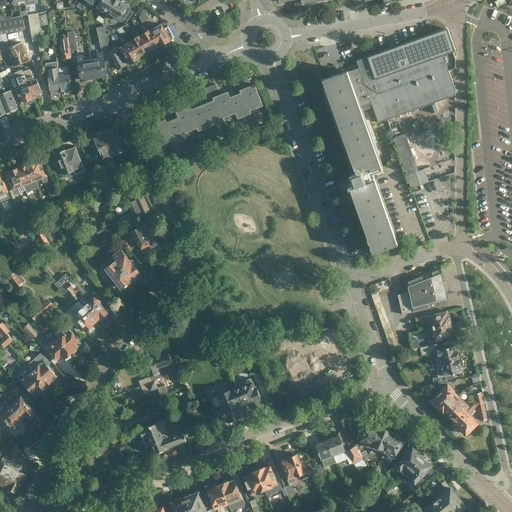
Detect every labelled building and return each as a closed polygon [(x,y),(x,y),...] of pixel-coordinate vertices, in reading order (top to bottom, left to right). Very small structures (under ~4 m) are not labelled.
[(108,14),(116,0),(101,0),(98,7),(108,14)] [(119,0),(116,0),(108,14),(118,20),(123,12),(127,14),(130,10),(129,8),(127,6),(128,5),(127,5),(128,3),(128,1),(126,0),(122,0),(121,1),(119,0)] [(146,22),(148,21),(154,18),(151,12),(143,17),(146,22)] [(44,51),(40,26),(39,16),(38,14),(28,16),(33,42),(35,41),(37,52),(44,51)] [(39,16),(40,26),(50,24),(49,14),(39,16)] [(0,34),(10,32),(26,29),(23,17),(21,17),(21,16),(12,18),(12,19),(0,20),(0,34)] [(164,28),(162,25),(151,31),(160,46),(164,44),(165,46),(172,42),(171,40),(174,38),(168,27),(164,28)] [(108,47),(104,29),(104,27),(97,29),(101,48),(108,47)] [(374,252),(398,243),(398,242),(399,242),(377,180),(376,180),(376,179),(375,179),(372,170),(382,166),(382,165),(361,106),(372,103),(379,122),(455,95),(455,88),(447,64),(455,61),(455,55),(446,29),(435,33),(357,61),(359,68),(347,72),(347,71),(322,79),(323,81),(322,81),(356,175),(352,177),(355,186),(351,188),(351,189),(350,189),(372,252),(373,251),(374,252)] [(149,52),(160,46),(151,31),(151,30),(140,36),(149,52)] [(0,44),(8,42),(11,40),(10,32),(0,34),(0,44)] [(69,38),(71,52),(78,51),(75,32),(68,33),(69,38)] [(131,43),(139,57),(149,52),(140,36),(130,42),(131,43)] [(72,59),(71,52),(69,38),(60,39),(63,60),(72,59)] [(8,42),(0,44),(0,54),(3,62),(4,62),(7,70),(6,70),(8,75),(12,74),(10,68),(13,67),(6,49),(10,48),(8,42)] [(13,67),(31,60),(24,42),(10,48),(6,49),(13,67)] [(139,58),(139,57),(131,43),(120,48),(129,63),(139,58)] [(117,70),(127,65),(119,50),(111,54),(115,62),(113,63),(117,70)] [(93,77),(94,79),(106,77),(103,54),(97,54),(98,56),(91,57),(93,77)] [(93,77),(91,57),(83,58),(83,56),(77,57),(81,81),(94,79),(93,77)] [(57,62),(46,64),(50,92),(52,92),(52,95),(59,94),(58,91),(62,91),(59,74),(57,62)] [(73,93),(70,72),(72,72),(71,66),(58,67),(59,74),(62,91),(64,90),(64,94),(73,93)] [(22,70),(15,73),(18,79),(25,76),(34,98),(41,95),(40,93),(42,92),(37,79),(34,80),(30,69),(23,72),(22,70)] [(4,82),(1,73),(0,73),(0,72),(0,96),(6,112),(10,110),(13,111),(17,110),(17,108),(18,107),(11,91),(6,93),(2,82),(4,82)] [(12,74),(9,75),(14,90),(16,89),(22,103),(23,105),(25,105),(33,102),(34,100),(34,98),(25,76),(18,79),(14,80),(12,74)] [(242,89),(250,110),(263,105),(255,84),(242,89)] [(230,97),(236,113),(238,118),(251,113),(250,110),(242,89),(240,90),(241,92),(230,97)] [(215,96),(224,117),(236,113),(230,97),(228,91),(215,96)] [(225,120),(224,117),(215,96),(213,97),(214,100),(203,104),(212,125),(225,120)] [(189,107),(197,128),(198,131),(212,125),(203,104),(192,109),(191,106),(189,107)] [(179,117),(185,133),(197,128),(189,107),(176,111),(179,117)] [(165,119),(173,141),(174,143),(188,138),(185,133),(179,117),(168,121),(167,119),(165,119)] [(160,146),(173,141),(165,119),(152,124),(160,146)] [(124,149),(115,128),(106,132),(107,134),(95,138),(96,141),(92,143),(95,151),(100,149),(105,160),(113,156),(112,155),(124,149)] [(393,138),(411,188),(421,185),(416,172),(403,135),(393,138)] [(68,178),(86,171),(76,147),(52,156),(56,165),(61,163),(65,173),(66,173),(68,178)] [(90,166),(97,163),(94,156),(88,159),(90,166)] [(48,181),(40,160),(35,162),(33,161),(30,162),(29,164),(28,164),(35,181),(41,178),(43,182),(44,183),(47,182),(48,181)] [(37,187),(35,181),(28,164),(17,169),(26,190),(26,191),(37,187)] [(133,167),(120,172),(122,177),(135,172),(133,167)] [(16,169),(15,168),(12,169),(12,171),(6,173),(14,195),(26,190),(17,169),(16,169)] [(9,196),(0,175),(0,174),(0,194),(2,193),(4,198),(9,196)] [(106,195),(117,190),(114,184),(103,188),(106,195)] [(50,198),(57,195),(53,187),(47,189),(50,198)] [(100,202),(105,199),(101,191),(95,194),(100,202)] [(139,218),(151,213),(143,196),(140,197),(137,191),(128,194),(139,218)] [(4,212),(8,220),(12,218),(8,209),(4,212)] [(0,214),(4,223),(8,220),(4,212),(0,213),(0,214)] [(121,227),(133,221),(129,213),(117,219),(121,227)] [(150,222),(133,231),(130,227),(123,231),(131,245),(138,241),(142,248),(159,239),(150,222)] [(50,244),(54,241),(49,232),(45,235),(50,244)] [(44,247),(49,244),(45,237),(40,240),(44,247)] [(130,256),(135,253),(130,244),(125,247),(130,256)] [(19,246),(11,251),(22,265),(30,260),(19,246)] [(113,256),(116,260),(117,261),(106,269),(111,276),(107,279),(113,287),(118,284),(120,287),(138,273),(138,272),(130,261),(129,262),(120,250),(113,256)] [(402,314),(414,311),(444,303),(443,300),(448,299),(440,266),(406,280),(409,292),(398,295),(402,314)] [(22,282),(15,273),(9,278),(16,287),(22,282)] [(66,284),(71,291),(75,288),(76,286),(71,280),(66,274),(56,282),(61,288),(66,284)] [(88,311),(96,321),(100,318),(101,319),(102,318),(104,320),(106,320),(109,317),(109,315),(108,313),(108,312),(101,304),(103,302),(97,296),(95,297),(88,303),(81,295),(77,298),(79,301),(88,311)] [(48,300),(39,308),(43,313),(53,304),(48,300)] [(79,301),(67,312),(65,313),(79,329),(82,326),(86,331),(87,331),(89,333),(91,333),(95,329),(95,328),(92,326),(93,325),(93,324),(96,321),(88,311),(79,301)] [(34,310),(34,311),(40,317),(43,313),(39,308),(38,307),(34,310)] [(34,311),(30,314),(36,321),(40,317),(34,311)] [(430,328),(450,323),(448,315),(447,316),(446,311),(428,316),(430,328)] [(416,324),(423,322),(422,316),(415,317),(416,324)] [(0,331),(4,336),(8,334),(10,331),(3,322),(0,324),(0,331)] [(426,329),(429,342),(434,340),(452,335),(451,331),(452,331),(450,323),(430,328),(426,329)] [(28,324),(23,328),(35,341),(40,336),(28,324)] [(57,335),(56,336),(71,353),(78,347),(77,347),(82,343),(68,327),(63,332),(59,328),(54,332),(57,335)] [(7,334),(3,338),(9,344),(13,341),(7,334)] [(71,353),(56,336),(51,341),(47,338),(42,342),(60,362),(64,358),(65,359),(71,353)] [(3,338),(0,340),(5,347),(9,344),(3,338)] [(454,346),(452,340),(444,342),(446,348),(438,350),(437,343),(424,346),(420,347),(422,355),(425,354),(433,352),(436,364),(462,357),(460,351),(457,350),(456,345),(454,346)] [(158,368),(172,362),(168,352),(154,358),(153,357),(143,361),(149,376),(139,380),(141,385),(144,393),(158,387),(155,380),(161,377),(159,372),(160,372),(158,368)] [(219,368),(226,365),(221,352),(214,354),(219,368)] [(28,365),(46,386),(47,385),(49,385),(52,383),(52,381),(57,376),(48,366),(51,363),(42,353),(28,365)] [(462,357),(436,364),(439,376),(432,378),(434,385),(447,382),(447,379),(454,378),(453,373),(462,371),(461,366),(463,364),(462,357)] [(28,365),(16,375),(21,381),(22,380),(35,395),(40,391),(43,391),(45,389),(45,386),(46,386),(28,365)] [(263,372),(257,374),(260,383),(266,380),(263,372)] [(236,387),(246,410),(252,407),(253,410),(262,406),(260,401),(261,401),(260,400),(251,377),(235,383),(236,387)] [(443,412),(458,396),(454,392),(455,391),(448,384),(432,400),(436,403),(435,404),(443,412)] [(132,397),(144,393),(141,385),(129,390),(132,397)] [(247,414),(246,410),(236,387),(218,394),(223,406),(222,406),(228,422),(247,414)] [(23,393),(29,400),(32,398),(25,390),(23,393)] [(468,406),(452,421),(466,434),(476,424),(474,422),(476,420),(471,415),(474,412),(472,410),(476,407),(478,406),(481,421),(487,419),(481,394),(475,395),(477,401),(471,402),(468,406)] [(34,411),(21,396),(15,401),(12,397),(7,401),(22,418),(25,415),(27,417),(28,417),(30,419),(32,419),(36,416),(36,415),(33,412),(34,411)] [(458,396),(443,412),(452,421),(468,406),(458,396)] [(6,400),(0,404),(0,421),(2,424),(4,424),(6,422),(13,430),(13,429),(16,432),(17,432),(21,428),(21,427),(19,424),(20,424),(18,422),(22,418),(6,400)] [(168,437),(163,425),(167,423),(166,419),(140,429),(146,446),(150,445),(154,454),(158,452),(160,453),(163,452),(163,450),(167,448),(186,440),(182,431),(168,437)] [(371,448),(380,426),(378,425),(377,427),(363,423),(363,425),(361,424),(361,425),(359,426),(358,429),(359,431),(357,439),(359,439),(358,442),(366,444),(365,446),(371,448)] [(380,426),(371,448),(383,453),(393,431),(380,426)] [(394,432),(393,431),(383,453),(395,459),(405,440),(394,433),(394,432)] [(345,452),(339,435),(327,440),(333,456),(336,464),(347,459),(350,464),(354,462),(355,463),(362,459),(354,447),(347,451),(345,452)] [(333,456),(327,440),(316,445),(322,461),(328,459),(327,458),(333,456)] [(13,467),(21,452),(15,445),(10,453),(13,455),(11,460),(3,456),(0,462),(0,482),(4,484),(13,467)] [(405,474),(422,456),(413,447),(409,451),(408,451),(405,451),(406,454),(401,459),(401,460),(396,465),(405,474)] [(26,467),(29,462),(21,452),(13,467),(4,484),(9,487),(7,491),(13,494),(15,490),(16,491),(25,474),(17,470),(21,464),(26,467)] [(294,478),(305,473),(304,470),(306,469),(304,465),(302,465),(297,454),(295,454),(294,453),(290,455),(289,457),(280,461),(289,484),(295,481),(294,478)] [(422,456),(405,474),(417,486),(424,480),(421,477),(425,473),(429,473),(428,470),(427,469),(431,465),(422,456)] [(278,483),(271,465),(265,467),(265,466),(264,467),(262,466),(258,467),(258,469),(257,469),(267,495),(282,489),(280,482),(278,483)] [(384,474),(379,466),(378,467),(378,466),(373,469),(379,477),(384,474)] [(256,495),(255,493),(256,492),(257,493),(265,490),(257,469),(256,470),(254,469),(251,470),(250,472),(249,473),(249,474),(244,476),(251,494),(252,494),(253,496),(256,495)] [(236,503),(235,500),(237,499),(239,506),(243,504),(246,511),(252,511),(247,498),(242,500),(241,498),(242,497),(234,479),(229,481),(229,480),(226,481),(225,480),(222,482),(221,483),(220,483),(230,508),(230,509),(231,508),(229,503),(230,502),(231,505),(236,503)] [(437,499),(446,511),(458,511),(466,506),(445,480),(441,483),(444,487),(433,496),(436,500),(437,499)] [(211,511),(221,511),(223,511),(230,508),(220,483),(219,484),(218,483),(214,484),(214,486),(212,486),(213,487),(208,489),(215,507),(210,509),(210,510),(211,511)] [(287,494),(293,492),(290,485),(284,487),(287,494)] [(200,498),(198,493),(185,498),(190,511),(211,511),(210,510),(205,511),(204,507),(201,498),(200,498)] [(352,503),(349,494),(333,500),(336,509),(352,503)] [(190,511),(185,498),(172,503),(175,511),(190,511)] [(407,498),(400,504),(405,511),(411,511),(416,508),(407,498)] [(252,508),(258,506),(255,499),(250,501),(252,508)] [(446,511),(437,499),(436,500),(425,508),(420,501),(416,504),(422,511),(446,511)]
